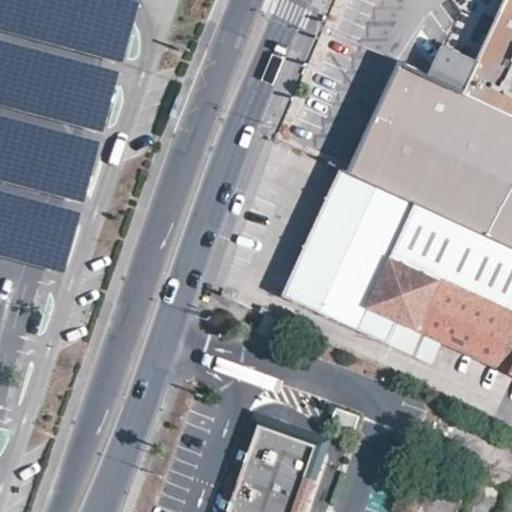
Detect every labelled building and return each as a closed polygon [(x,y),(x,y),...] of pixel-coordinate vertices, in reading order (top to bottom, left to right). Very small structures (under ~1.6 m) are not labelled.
[(0,0),(0,18),(122,51),(135,0),(0,0)] [(511,0),(509,0),(482,60),(448,44),(434,77),(511,114),(511,0)] [(0,95),(106,125),(123,66),(0,31),(0,95)] [(511,114),(434,77),(400,62),(350,172),(484,234),(511,172),(511,114)] [(0,172),(90,197),(107,136),(0,107),(0,172)] [(350,172),(344,169),(286,297),(359,330),(360,327),(369,307),(511,372),(511,247),(484,234),(350,172)] [(511,172),(484,234),(511,247),(511,172)] [(86,206),(0,183),(0,244),(71,263),(86,206)] [(262,313),(268,316),(271,317),(275,309),(265,305),(262,313)] [(511,372),(369,307),(360,327),(511,396),(511,372)] [(264,324),(260,332),(282,342),(290,326),(271,317),(268,316),(264,324)] [(362,418),(338,409),(332,426),(355,435),(362,418)] [(256,415),(243,451),(250,454),(252,455),(262,427),(256,415)] [(293,429),(256,415),(262,427),(290,437),(293,430),(293,429)] [(299,511),(323,449),(308,443),(310,439),(309,439),(310,437),(303,433),(303,435),(293,430),(290,437),(262,427),(252,455),(250,454),(247,461),(249,461),(234,503),(232,502),(230,510),(231,510),(230,511),(299,511)] [(329,442),(311,435),(304,433),(303,433),(310,437),(309,439),(310,439),(308,443),(323,449),(329,442)] [(323,449),(299,511),(303,511),(329,442),(323,449)] [(247,461),(250,454),(243,451),(241,458),(247,461)] [(241,458),(225,500),(232,502),(234,503),(249,461),(247,461),(241,458)] [(230,510),(232,502),(225,500),(223,507),(230,510)]
